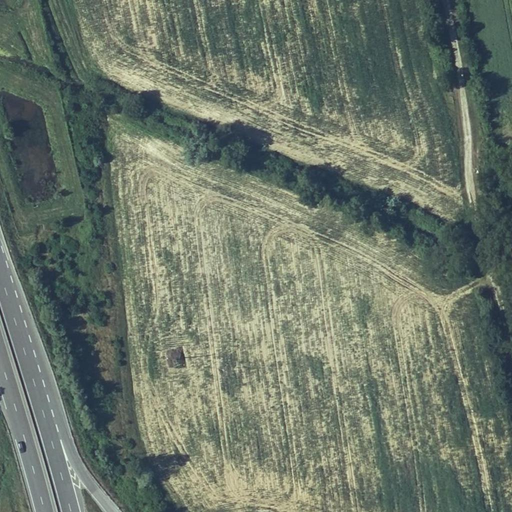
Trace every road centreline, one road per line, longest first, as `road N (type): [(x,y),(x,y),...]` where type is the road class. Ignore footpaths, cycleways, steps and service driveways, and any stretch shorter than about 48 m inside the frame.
road 1 (track): [(446,0),(471,187),(511,373)]
road 2 (trunk): [(49,432),(0,274)]
road 3 (trunk): [(0,356),(44,511)]
